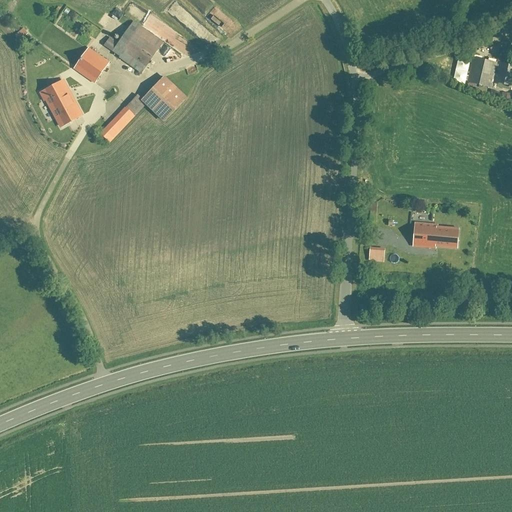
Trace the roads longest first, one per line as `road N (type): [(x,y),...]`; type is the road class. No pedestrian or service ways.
road 1 (primary): [(0,424),(145,371),(342,338)]
road 2 (residential): [(356,76),(342,338)]
road 3 (primary): [(342,338),(511,335)]
road 4 (residential): [(511,9),(356,76)]
road 5 (track): [(299,0),(231,47),(164,69)]
